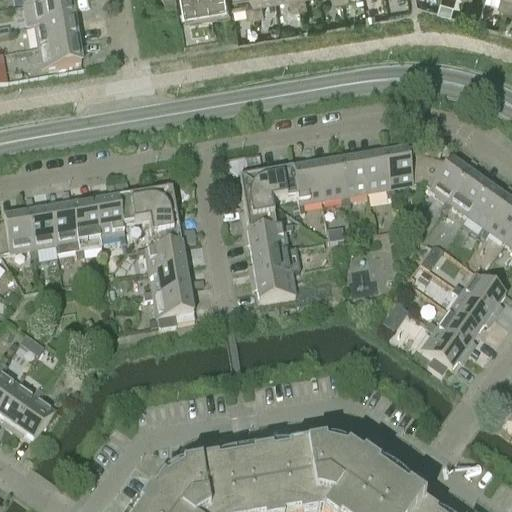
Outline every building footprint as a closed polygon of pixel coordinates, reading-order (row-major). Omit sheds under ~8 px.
[(28,0),(31,10),(68,3),(67,0),(28,0)] [(217,5),(230,3),(231,3),(230,0),(164,0),(165,3),(176,2),(175,0),(185,0),(187,11),(202,8),(204,18),(212,19),(219,16),(217,5)] [(252,0),(230,0),(231,3),(230,3),(231,8),(246,5),(248,17),(256,17),(252,0)] [(274,0),(252,0),(256,17),(263,14),(261,3),(275,0),(274,0)] [(296,0),(274,0),(275,0),(276,0),(288,0),(291,10),(298,10),(296,0)] [(296,0),(298,10),(306,7),(304,0),(296,0)] [(507,0),(499,0),(497,7),(504,10),(507,0)] [(31,10),(34,31),(72,25),(68,3),(31,10)] [(34,31),(38,52),(76,46),(72,25),(34,31)] [(79,68),(76,46),(38,52),(42,74),(79,68)] [(411,190),(421,189),(426,163),(406,158),(405,155),(389,157),(389,153),(381,154),(388,195),(412,191),(411,190)] [(365,199),(388,195),(381,154),(373,156),(374,160),(359,163),(365,199)] [(343,203),(365,199),(359,163),(345,165),(344,161),(336,162),(343,203)] [(320,207),(343,203),(336,162),(329,163),(329,168),(314,170),(320,207)] [(245,163),(217,168),(217,170),(236,182),(246,171),(245,163)] [(428,195),(447,209),(471,175),(465,170),(462,174),(449,165),(448,167),(426,163),(421,189),(428,194),(428,195)] [(470,163),(465,170),(471,175),(477,168),(470,163)] [(297,211),(320,207),(314,170),(299,173),(299,168),(291,170),(296,202),(297,211)] [(253,181),(246,190),(269,207),(270,207),(296,202),(291,170),(278,172),(278,177),(253,181)] [(447,209),(466,222),(487,192),(475,183),(478,179),(471,175),(447,209)] [(146,227),(146,228),(163,205),(153,198),(129,202),(128,197),(127,197),(126,187),(114,189),(115,199),(114,199),(120,232),(121,232),(146,227)] [(93,208),(99,244),(122,240),(121,232),(120,232),(114,199),(112,189),(106,191),(107,201),(107,205),(93,208)] [(511,192),(508,189),(502,197),(508,201),(511,196),(511,192)] [(241,238),(241,239),(275,234),(274,233),(272,219),(272,217),(271,217),(269,207),(246,190),(240,200),(244,225),(239,226),(229,228),(231,240),(241,238)] [(466,222),(484,235),(508,201),(502,197),(500,200),(487,192),(466,222)] [(48,215),(54,252),(55,260),(78,256),(69,207),(67,197),(60,198),(62,208),(62,213),(48,215)] [(484,235),(503,248),(511,235),(511,203),(508,201),(484,235)] [(31,256),(54,252),(48,215),(33,218),(32,213),(30,203),(24,204),(25,214),(24,215),(31,256)] [(173,212),(163,205),(146,228),(147,229),(151,253),(152,255),(184,249),(184,248),(194,246),(192,234),(182,236),(182,235),(177,236),(173,212)] [(100,252),(99,244),(93,208),(78,210),(77,206),(69,207),(78,256),(100,252)] [(2,226),(0,227),(0,259),(8,259),(8,260),(31,256),(24,215),(17,216),(17,220),(2,223),(2,226)] [(282,231),(274,233),(275,234),(241,239),(242,247),(247,246),(249,261),(286,255),(282,231)] [(511,235),(503,248),(511,254),(511,235)] [(185,257),(184,249),(152,255),(151,253),(143,255),(147,278),(184,272),(181,257),(185,257)] [(431,253),(426,259),(430,261),(435,265),(442,256),(436,252),(431,253)] [(290,277),(286,255),(249,261),(252,276),(247,276),(249,284),(290,277)] [(147,278),(151,301),(192,294),(191,293),(202,291),(201,285),(190,287),(190,286),(186,287),(184,272),(147,278)] [(419,272),(413,280),(416,282),(421,285),(427,277),(422,274),(419,272)] [(290,277),(249,284),(250,292),(254,291),(257,307),(294,301),(290,277)] [(459,298),(493,322),(498,316),(494,313),(504,301),(473,279),(459,298)] [(193,302),(192,294),(151,301),(155,324),(173,321),(191,318),(189,302),(193,302)] [(459,298),(446,317),(477,339),(485,326),(489,329),(493,322),(459,298)] [(433,335),(467,360),(472,353),(468,351),(477,339),(446,317),(433,335)] [(175,331),(173,321),(155,324),(157,332),(157,334),(175,331)] [(155,324),(148,325),(149,333),(157,332),(155,324)] [(462,366),(467,360),(433,335),(419,355),(450,376),(459,363),(462,366)] [(33,346),(24,340),(19,348),(27,354),(33,346)] [(0,411),(16,389),(0,378),(0,411)] [(10,437),(34,402),(16,389),(0,411),(0,423),(6,428),(4,432),(10,437)] [(34,402),(10,437),(17,441),(19,437),(32,447),(54,416),(34,402)] [(501,428),(511,436),(511,420),(509,424),(506,421),(501,428)] [(414,511),(404,505),(402,508),(373,487),(375,484),(359,473),(357,476),(344,466),(341,470),(322,465),(321,461),(304,464),(303,460),(287,463),(287,462),(279,461),(272,461),(265,462),(266,467),(251,469),(232,472),(232,468),(225,469),(218,471),(211,474),(211,476),(195,478),(196,482),(178,485),(179,489),(162,500),(159,497),(149,511),(146,509),(143,511),(414,511)]
